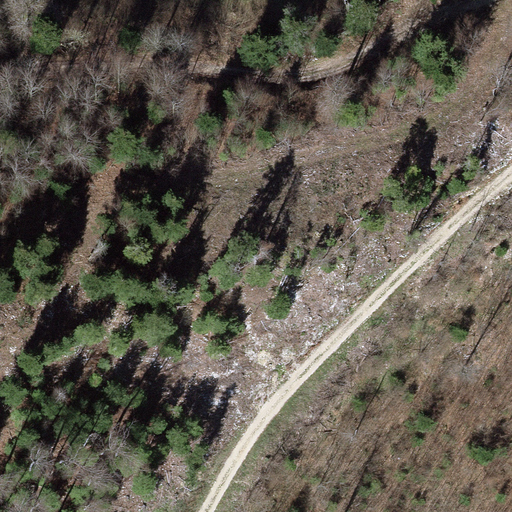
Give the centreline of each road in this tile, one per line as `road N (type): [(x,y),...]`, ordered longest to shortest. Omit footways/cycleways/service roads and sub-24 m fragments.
road 1 (track): [(472,0),(354,57),(0,63)]
road 2 (track): [(208,511),(276,392),(511,176)]
